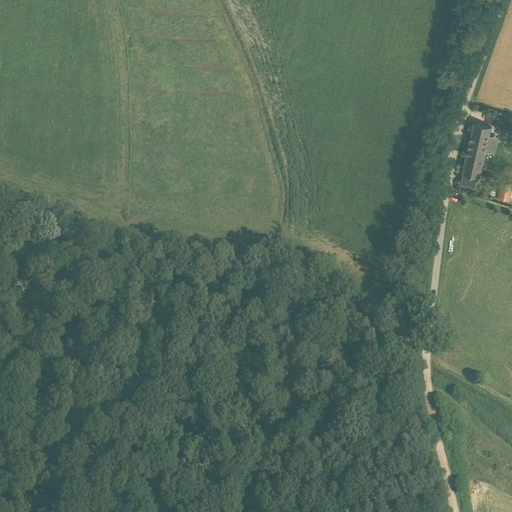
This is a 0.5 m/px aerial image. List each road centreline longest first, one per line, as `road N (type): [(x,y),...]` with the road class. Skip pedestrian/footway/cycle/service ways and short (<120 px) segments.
road 1 (unclassified): [(429,364),(457,136),(496,0)]
road 2 (track): [(451,511),(430,384)]
